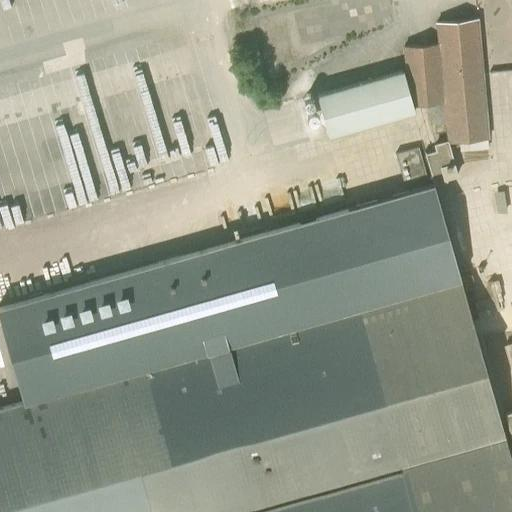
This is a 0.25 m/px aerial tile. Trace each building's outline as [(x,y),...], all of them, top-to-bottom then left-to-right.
[(386,0),(329,0),(330,1),(293,9),(300,42),(391,23),(386,0)] [(411,110),(442,108),(445,143),(485,140),(476,21),(436,24),(438,48),(406,51),(411,110)] [(0,224),(234,163),(205,51),(155,64),(147,31),(0,69),(0,224)] [(511,68),(490,69),(491,79),(511,77),(511,68)] [(400,73),(317,97),(330,139),(412,115),(411,110),(400,73)] [(441,188),(455,184),(445,147),(433,150),(436,158),(424,161),(428,177),(438,174),(441,188)] [(418,149),(394,155),(403,186),(426,179),(418,149)] [(0,511),(230,511),(399,465),(401,471),(255,511),(511,511),(511,463),(433,185),(0,305),(0,319),(24,402),(0,408),(0,511)]
